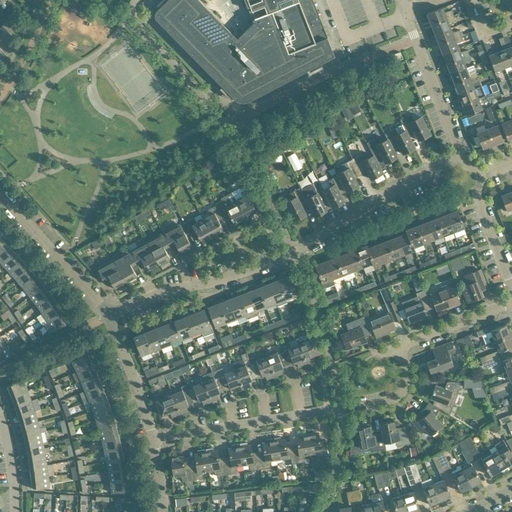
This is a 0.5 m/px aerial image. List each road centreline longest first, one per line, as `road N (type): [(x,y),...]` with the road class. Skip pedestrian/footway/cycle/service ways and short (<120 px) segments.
road 1 (residential): [(108,315),(293,251),(413,178),(462,159)]
road 2 (residential): [(154,439),(396,398),(407,378),(400,347)]
road 3 (residential): [(108,315),(0,195)]
road 4 (residential): [(462,159),(404,12)]
road 5 (residential): [(154,439),(108,315)]
road 6 (residential): [(400,347),(511,303)]
